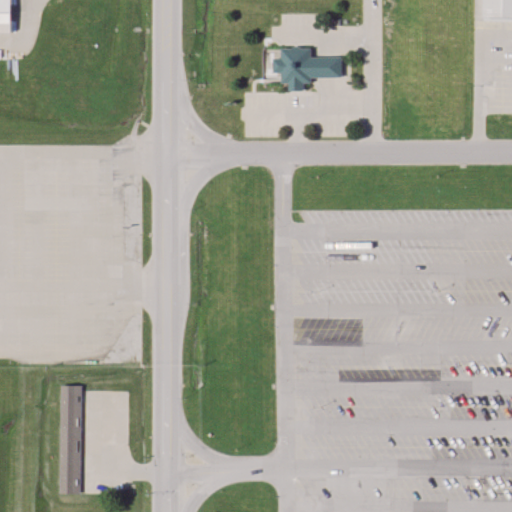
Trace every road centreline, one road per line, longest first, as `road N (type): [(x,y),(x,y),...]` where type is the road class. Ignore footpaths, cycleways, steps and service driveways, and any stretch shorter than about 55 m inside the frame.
road 1 (primary): [(168,0),(168,511)]
road 2 (residential): [(511,150),(172,152)]
road 3 (residential): [(373,0),(375,151)]
road 4 (primary): [(291,463),(204,455),(168,406)]
road 5 (primary): [(184,511),(209,484),(291,463)]
